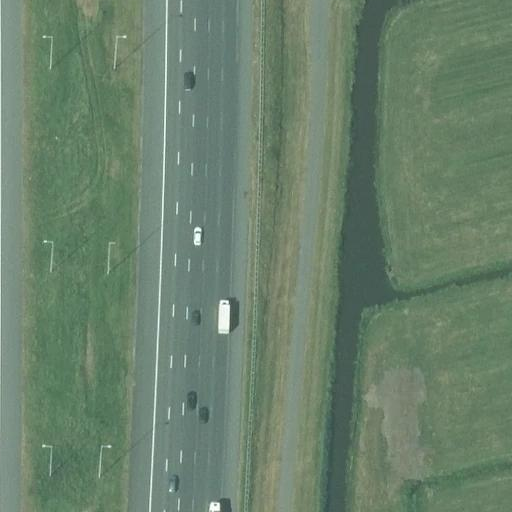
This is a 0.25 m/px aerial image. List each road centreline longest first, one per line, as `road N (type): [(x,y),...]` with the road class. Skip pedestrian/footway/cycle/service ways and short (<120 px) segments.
road 1 (unclassified): [(287,511),(322,0)]
road 2 (motorway): [(183,511),(200,0)]
